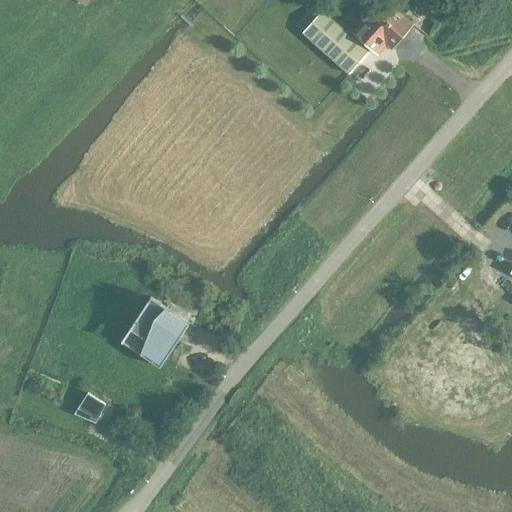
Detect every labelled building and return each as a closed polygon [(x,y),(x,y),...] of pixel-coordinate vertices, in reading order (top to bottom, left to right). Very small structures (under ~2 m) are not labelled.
[(413,24),(403,15),(407,10),(395,0),(390,0),(388,3),(385,0),(380,0),(372,10),(403,36),(413,24)] [(348,73),(368,52),(322,9),(302,31),(348,73)] [(403,36),(372,10),(361,22),(362,23),(353,33),(375,53),(384,42),(392,49),(403,36)] [(160,367),(189,322),(150,296),(121,341),(160,367)] [(87,393),(74,414),(95,423),(105,404),(87,393)]
